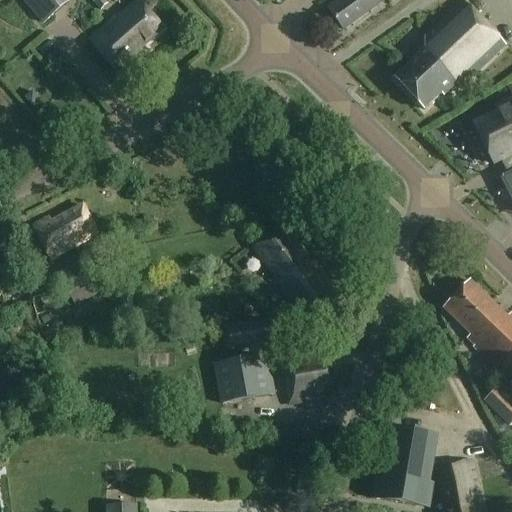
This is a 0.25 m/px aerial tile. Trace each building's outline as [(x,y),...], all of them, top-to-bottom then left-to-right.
[(72,1),(70,0),(21,0),(44,26),(72,1)] [(386,0),(341,0),(328,10),(343,31),(386,0)] [(507,46),(464,1),(424,38),(424,51),(394,80),(424,112),(441,96),(443,98),(456,86),(460,90),(507,46)] [(163,30),(138,2),(120,17),(119,16),(89,42),(119,76),(142,56),(138,52),(163,30)] [(504,180),(511,196),(511,105),(473,125),(493,165),(500,162),(508,178),(504,180)] [(447,132),(460,164),(477,156),(464,125),(447,132)] [(97,233),(83,207),(51,224),(49,219),(33,228),(50,261),(90,240),(90,239),(97,233)] [(310,265),(280,228),(253,250),(276,279),(272,282),(307,325),(341,297),(313,263),(310,265)] [(440,237),(436,229),(424,235),(428,242),(440,237)] [(76,307),(110,288),(92,256),(58,275),(76,307)] [(22,282),(13,257),(0,261),(0,276),(4,288),(22,282)] [(507,319),(470,283),(443,311),(470,337),(467,340),(475,347),(473,348),(511,385),(511,384),(511,315),(511,314),(507,319)] [(286,345),(283,321),(223,329),(226,353),(286,345)] [(343,358),(341,349),(281,360),(289,406),(302,404),(301,399),(334,392),(329,360),(343,358)] [(276,396),(269,356),(206,368),(213,408),(276,396)] [(511,426),(511,399),(500,387),(484,403),(509,429),(511,426)] [(435,437),(385,428),(372,500),(428,510),(432,485),(427,484),(435,437)] [(479,504),(471,462),(430,470),(437,507),(443,507),(443,511),(479,511),(478,504),(479,504)]
